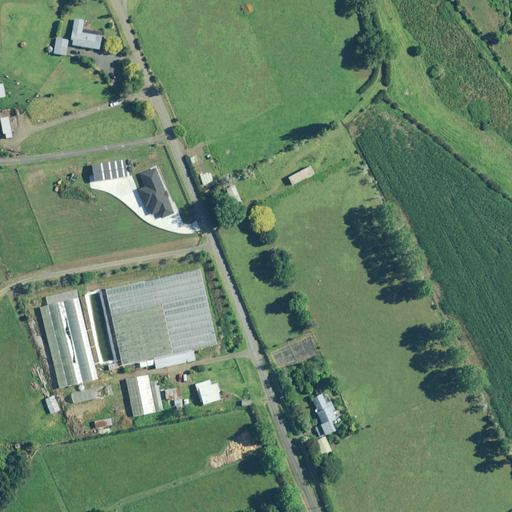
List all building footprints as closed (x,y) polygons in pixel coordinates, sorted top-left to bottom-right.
[(84,21),(75,19),(71,45),(100,50),(104,28),(83,25),(84,21)] [(69,40),(57,38),(54,53),(67,55),(69,40)] [(13,137),(9,117),(1,118),(4,134),(6,133),(7,138),(13,137)] [(315,174),(311,166),(289,177),(292,185),(315,174)] [(224,186),(229,200),(234,198),(237,204),(242,202),(235,182),(224,186)] [(205,266),(108,288),(126,365),(223,343),(205,266)] [(119,368),(102,291),(85,295),(100,365),(108,363),(109,370),(119,368)] [(78,300),(47,307),(67,387),(98,379),(78,300)] [(150,382),(148,376),(126,380),(132,411),(144,409),(143,403),(160,400),(157,381),(150,382)] [(212,385),(210,380),(195,384),(201,405),(221,400),(217,384),(212,385)] [(113,394),(111,385),(96,389),(74,394),(76,403),(113,394)] [(317,409),(316,410),(323,424),(315,427),(320,438),(336,431),(332,421),(337,419),(333,411),(335,410),(331,402),(326,404),(322,395),(312,399),(317,409)] [(332,451),(326,437),(316,441),(322,455),(332,451)]
